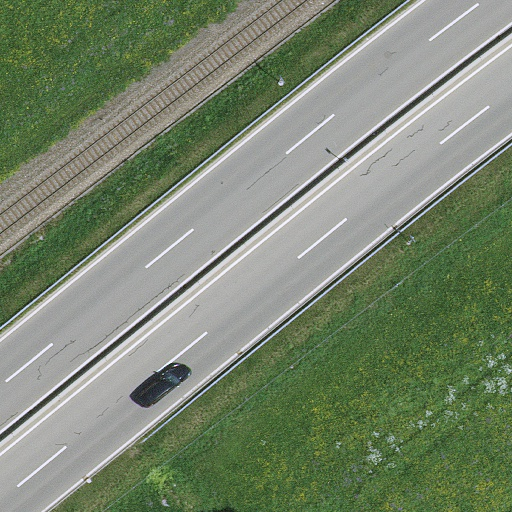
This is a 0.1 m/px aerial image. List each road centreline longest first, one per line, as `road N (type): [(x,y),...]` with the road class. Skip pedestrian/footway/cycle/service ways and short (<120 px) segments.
road 1 (motorway): [(0,501),(511,90)]
road 2 (motorway): [(485,0),(367,86),(0,385)]
